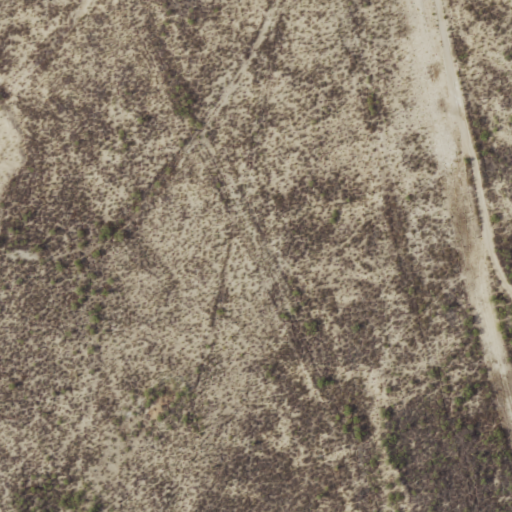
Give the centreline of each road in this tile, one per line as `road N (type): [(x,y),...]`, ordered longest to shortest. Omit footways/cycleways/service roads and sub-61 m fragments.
road 1 (track): [(342,0),(406,279),(480,511)]
road 2 (track): [(0,251),(61,255),(120,232),(249,65),(275,0)]
road 3 (track): [(61,511),(93,383)]
